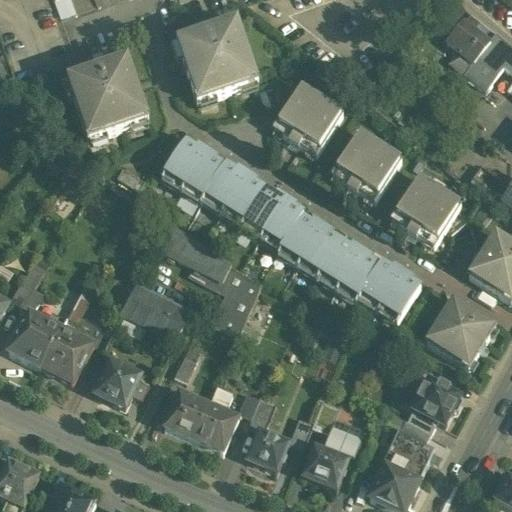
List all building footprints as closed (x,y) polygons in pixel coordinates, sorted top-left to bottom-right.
[(237,29),(176,50),(197,110),(257,89),(237,29)] [(489,52),(462,30),(445,51),(471,72),(489,52)] [(511,53),(497,42),(489,52),(471,72),(463,81),(485,98),(503,75),(511,81),(511,90),(506,98),(511,102),(511,53)] [(102,54),(92,57),(96,69),(106,66),(104,59),(102,55),(102,54)] [(82,82),(67,87),(87,147),(88,148),(88,147),(148,127),(127,66),(109,73),(82,82)] [(342,120),(300,94),(273,136),(290,146),(289,148),(298,154),(299,152),(316,163),(342,120)] [(401,166),(359,140),(332,182),(348,192),(347,194),(357,200),(358,198),(374,209),(401,166)] [(184,148),(161,184),(181,197),(206,157),(197,152),(195,155),(184,148)] [(206,157),(181,197),(201,209),(202,208),(202,207),(223,173),(213,166),(215,163),(206,157)] [(235,178),(224,171),(223,173),(202,207),(202,208),(221,220),(246,180),(237,174),(235,178)] [(145,188),(123,174),(116,184),(138,198),(145,188)] [(502,191),(482,175),(470,189),(491,205),(501,192),(502,191)] [(246,180),(221,220),(241,232),(263,196),(253,189),(255,186),(246,180)] [(460,211),(418,184),(391,227),(408,237),(407,239),(416,245),(417,243),(434,253),(458,214),(460,211)] [(501,192),(491,205),(499,210),(508,198),(501,192)] [(511,193),(508,198),(499,210),(511,219),(511,193)] [(263,196),(241,232),(260,244),(285,205),(276,199),(274,202),(263,196)] [(285,205),(260,244),(279,256),(280,256),(300,224),(301,224),(303,221),(292,214),(294,210),(285,205)] [(301,224),(300,224),(280,256),(279,256),(277,259),(297,272),(322,233),(313,227),(311,230),(301,224)] [(230,272),(166,230),(155,253),(219,294),(230,272)] [(322,233),(297,272),(317,284),(339,248),(329,242),(331,238),(322,233)] [(511,251),(495,240),(468,282),(510,309),(511,306),(511,251)] [(339,248),(317,284),(336,297),(361,257),(352,252),(350,255),(339,248)] [(370,263),(361,257),(336,297),(356,309),(358,306),(378,273),(368,266),(370,263)] [(33,269),(9,309),(20,315),(21,316),(34,294),(44,276),(33,269)] [(378,273),(358,306),(377,318),(402,278),(393,273),(391,276),(380,269),(378,273)] [(261,292),(230,272),(219,294),(202,328),(238,345),(261,292)] [(402,278),(377,318),(397,330),(420,294),(409,287),(411,284),(402,278)] [(34,294),(21,316),(20,315),(20,316),(28,321),(29,320),(30,321),(43,300),(34,294)] [(188,320),(135,294),(120,323),(174,349),(188,320)] [(491,332),(452,308),(426,350),(465,374),(470,365),(474,368),(489,343),(486,341),(491,332)] [(30,321),(29,320),(28,321),(8,359),(40,375),(64,332),(65,329),(50,322),(46,329),(30,321)] [(80,341),(64,332),(40,375),(73,394),(94,356),(76,347),(80,341)] [(188,355),(174,384),(186,390),(199,360),(188,355)] [(141,385),(110,372),(95,404),(126,417),(141,385)] [(449,394),(437,387),(434,392),(428,388),(412,418),(436,430),(444,434),(452,421),(458,418),(462,410),(460,405),(447,398),(449,394)] [(260,405),(248,400),(239,420),(251,425),(260,405)] [(208,414),(180,402),(165,437),(193,449),(208,414)] [(275,412),(260,405),(251,425),(247,435),(258,439),(259,438),(260,439),(262,435),(265,436),(275,412)] [(313,431),(311,435),(328,442),(329,442),(335,425),(339,415),(322,408),(313,431)] [(238,427),(208,414),(193,449),(223,462),(238,427)] [(436,430),(412,418),(407,428),(431,441),(436,430)] [(365,437),(335,425),(329,442),(328,442),(322,458),(347,468),(348,465),(354,467),(365,437)] [(311,435),(313,431),(298,426),(289,451),(302,457),(311,435)] [(407,428),(405,427),(394,449),(420,462),(431,441),(407,428)] [(260,439),(259,438),(258,439),(246,468),(276,481),(289,451),(260,439)] [(394,449),(393,449),(381,474),(384,475),(385,474),(417,489),(428,466),(420,462),(394,449)] [(322,458),(314,455),(302,485),(336,498),(348,468),(347,468),(322,458)] [(23,477),(9,470),(1,486),(0,487),(0,505),(8,510),(7,511),(25,511),(39,484),(38,484),(37,482),(25,476),(23,477)] [(417,489),(385,474),(384,475),(370,505),(385,511),(407,511),(418,490),(417,489)] [(511,511),(511,485),(507,483),(494,507),(504,511),(511,511)] [(93,511),(95,511),(60,494),(56,503),(51,511),(93,511)] [(51,511),(56,503),(45,498),(38,511),(51,511)]
